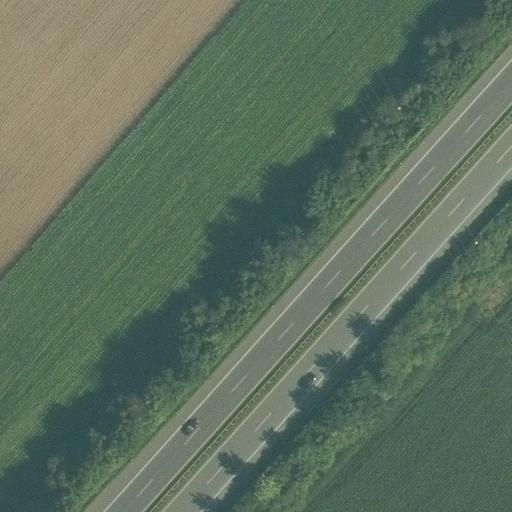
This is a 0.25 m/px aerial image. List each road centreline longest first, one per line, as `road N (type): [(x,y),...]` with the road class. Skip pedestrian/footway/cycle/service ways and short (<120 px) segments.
road 1 (motorway): [(511,78),(120,511)]
road 2 (motorway): [(180,511),(511,143)]
